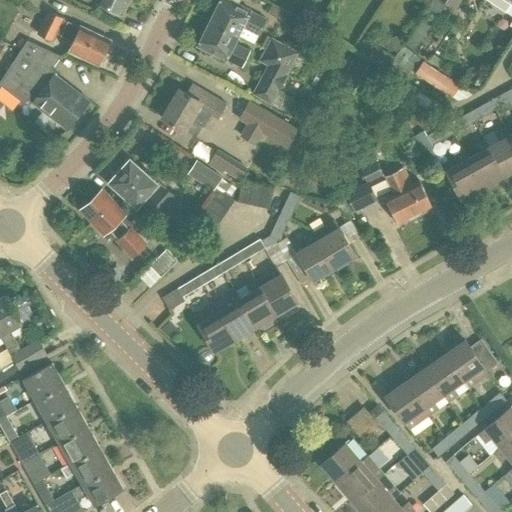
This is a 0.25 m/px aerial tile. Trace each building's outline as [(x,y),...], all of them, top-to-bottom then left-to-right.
[(18,0),(37,8),(41,0),(18,0)] [(122,15),(129,0),(96,0),(95,2),(122,15)] [(266,19),(250,11),(227,0),(220,0),(210,21),(238,36),(254,44),(266,19)] [(440,0),(446,4),(455,10),(460,0),(440,0)] [(511,0),(486,0),(495,6),(511,16),(511,20),(509,26),(511,28),(511,0)] [(67,21),(64,20),(65,18),(48,10),(37,34),(53,42),(57,34),(61,35),(60,36),(73,42),(69,51),(99,65),(100,63),(105,61),(107,56),(105,51),(110,41),(80,27),(67,21)] [(235,43),(238,36),(210,21),(197,46),(242,68),(251,50),(235,43)] [(398,35),(384,38),(387,51),(400,48),(398,35)] [(291,115),(298,102),(279,91),(288,76),(287,75),(299,52),(271,37),(258,61),(267,65),(251,95),(272,106),(272,105),(291,115)] [(89,102),(55,75),(57,72),(52,69),(62,56),(27,40),(0,81),(0,85),(24,104),(28,99),(66,130),(67,129),(73,130),(91,106),(89,102)] [(411,71),(420,59),(404,46),(393,60),(411,71)] [(438,72),(436,70),(438,68),(424,59),(415,74),(428,83),(430,80),(432,81),(438,72)] [(438,72),(432,81),(454,95),(460,86),(438,72)] [(228,104),(193,83),(186,93),(179,89),(162,117),(185,131),(192,120),(204,127),(211,116),(218,120),(228,104)] [(495,110),(511,100),(511,91),(511,89),(490,100),(495,110)] [(288,147),(299,129),(249,99),(238,117),(247,123),(240,135),(255,144),(262,132),(288,147)] [(474,121),(495,110),(490,100),(469,112),(474,121)] [(453,133),(474,121),(469,112),(448,124),(453,133)] [(432,145),(453,133),(448,124),(427,136),(432,145)] [(511,140),(509,135),(510,135),(505,127),(494,133),(498,141),(489,147),(488,147),(504,175),(511,171),(511,140)] [(488,147),(489,147),(484,138),(472,145),(476,154),(467,159),(483,187),(504,175),(488,147)] [(225,171),(241,181),(249,169),(232,158),(233,158),(218,149),(208,165),(223,174),(225,171)] [(483,187),(467,159),(463,150),(452,157),(456,165),(446,170),(462,199),(483,187)] [(213,191),(223,177),(196,160),(187,174),(213,191)] [(144,173),(131,161),(112,183),(138,206),(143,200),(160,215),(177,197),(146,170),(144,173)] [(354,212),(378,200),(369,182),(384,175),(377,161),(360,169),(366,182),(345,193),(354,212)] [(410,184),(408,180),(411,179),(405,167),(386,176),(394,192),(385,197),(398,224),(432,207),(419,180),(410,184)] [(248,204),(253,184),(242,181),(238,202),(248,204)] [(259,207),(264,186),(253,184),(248,204),(259,207)] [(270,209),(274,188),(264,186),(259,207),(270,209)] [(229,209),(235,200),(217,189),(211,197),(229,209)] [(111,201),(102,191),(82,210),(91,220),(90,221),(103,236),(107,233),(131,259),(147,244),(145,241),(137,233),(132,227),(135,224),(126,215),(112,201),(111,201)] [(289,218),(300,196),(290,192),(280,213),(289,218)] [(223,218),(229,209),(211,197),(205,206),(223,218)] [(216,227),(223,218),(205,206),(199,215),(216,227)] [(279,240),(289,218),(280,213),(269,235),(278,240),(279,240)] [(210,236),(216,227),(199,215),(193,224),(210,236)] [(314,231),(335,267),(356,255),(349,244),(337,223),(334,219),(314,231)] [(145,225),(137,233),(145,241),(153,234),(145,225)] [(314,279),(335,267),(314,231),(303,238),(307,245),(296,251),(287,236),(276,243),(303,287),(315,280),(314,279)] [(244,261),(278,240),(269,235),(261,240),(260,238),(238,252),(244,261)] [(160,276),(177,259),(166,248),(149,265),(160,276)] [(223,273),(244,261),(238,252),(218,264),(223,273)] [(203,285),(223,273),(218,264),(197,276),(203,285)] [(259,286),(275,314),(296,301),(280,274),(276,267),(266,272),(271,279),(259,286)] [(106,269),(107,281),(121,280),(120,268),(106,269)] [(183,297),(203,285),(197,276),(162,297),(169,309),(185,301),(183,297)] [(255,279),(254,279),(245,284),(249,292),(240,298),(235,290),(234,291),(235,291),(239,298),(238,298),(255,326),(275,314),(259,286),(255,279)] [(239,298),(235,291),(234,291),(224,297),(228,305),(219,310),(215,302),(213,303),(214,304),(214,303),(218,310),(218,311),(234,338),(255,326),(238,298),(239,298)] [(5,295),(0,297),(0,335),(0,336),(14,361),(20,370),(47,355),(37,338),(21,348),(10,330),(21,324),(5,295)] [(214,303),(214,304),(213,303),(193,315),(197,323),(214,351),(234,338),(218,311),(218,310),(214,303)] [(55,323),(52,318),(44,323),(48,328),(55,323)] [(160,329),(171,340),(180,332),(169,321),(160,329)] [(463,381),(468,388),(489,374),(487,370),(498,363),(481,339),(469,347),(464,340),(444,354),(463,381)] [(463,381),(444,354),(425,367),(444,395),(443,395),(448,402),(458,395),(454,388),(463,381)] [(0,381),(20,370),(14,361),(0,369),(0,381)] [(35,401),(64,385),(52,363),(23,379),(35,401)] [(443,395),(444,395),(425,367),(405,381),(415,395),(429,415),(439,409),(434,401),(443,395)] [(429,415),(415,395),(405,381),(385,395),(404,422),(409,430),(429,415)] [(47,422),(76,405),(64,385),(35,401),(47,422)] [(488,416),(507,400),(500,392),(482,407),(488,416)] [(369,411),(375,418),(383,411),(377,404),(369,411)] [(59,443),(87,426),(76,405),(47,422),(59,443)] [(469,431),(488,416),(482,407),(463,422),(469,431)] [(500,448),(511,438),(511,410),(509,408),(484,429),(478,434),(485,443),(492,438),(499,447),(500,448)] [(375,418),(391,436),(399,429),(383,411),(375,418)] [(7,417),(0,420),(0,425),(10,443),(19,438),(18,436),(7,417)] [(451,446),(469,431),(463,422),(445,437),(451,446)] [(88,426),(59,443),(70,463),(71,463),(99,447),(88,426)] [(406,454),(414,447),(399,429),(391,436),(406,454)] [(19,438),(10,443),(22,464),(39,454),(27,432),(18,436),(19,438)] [(438,457),(451,446),(445,437),(432,448),(438,457)] [(511,438),(500,448),(499,447),(493,452),(500,462),(507,456),(511,461),(511,438)] [(361,461),(345,443),(320,464),(336,482),(361,461)] [(70,463),(60,468),(66,479),(76,473),(82,484),(111,468),(99,447),(71,463),(70,463)] [(422,472),(430,465),(414,447),(406,454),(422,472)] [(34,484),(43,479),(42,479),(51,474),(39,454),(22,464),(34,484)] [(352,500),(384,473),(368,454),(361,461),(336,482),(352,500)] [(461,480),(469,474),(453,455),(445,461),(461,480)] [(430,465),(422,472),(438,491),(423,504),(430,511),(433,511),(454,493),(430,465)] [(82,484),(54,500),(45,505),(49,511),(83,511),(85,511),(78,500),(88,494),(94,506),(123,489),(111,468),(82,484)] [(374,511),(392,497),(393,499),(400,492),(384,473),(352,500),(361,511),(374,511)] [(477,498),(485,492),(469,474),(461,480),(477,498)] [(34,484),(45,505),(54,500),(43,479),(34,484)] [(24,511),(19,511),(14,503),(7,490),(0,493),(0,495),(7,508),(4,509),(6,511),(38,511),(35,506),(24,511)] [(488,511),(498,511),(501,510),(485,492),(477,498),(488,511)] [(465,511),(478,511),(463,494),(442,511),(464,511),(465,511)] [(400,507),(393,499),(392,497),(374,511),(413,511),(416,510),(408,501),(400,507)]
